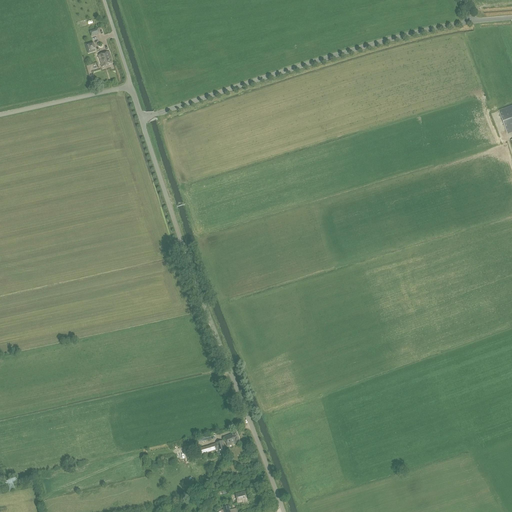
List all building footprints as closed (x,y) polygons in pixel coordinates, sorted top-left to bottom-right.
[(89,53),(96,51),(93,42),(86,44),(89,53)] [(98,55),(102,67),(113,63),(110,52),(98,55)] [(511,105),(499,111),(508,134),(511,132),(511,105)] [(235,443),(240,442),(236,432),(232,434),(224,437),(227,446),(235,443)] [(196,438),(197,443),(210,440),(209,435),(196,438)] [(219,453),(225,451),(222,441),(216,443),(196,449),(198,456),(218,450),(219,453)] [(247,501),(245,492),(235,494),(237,502),(242,501),(243,502),(247,501)]
